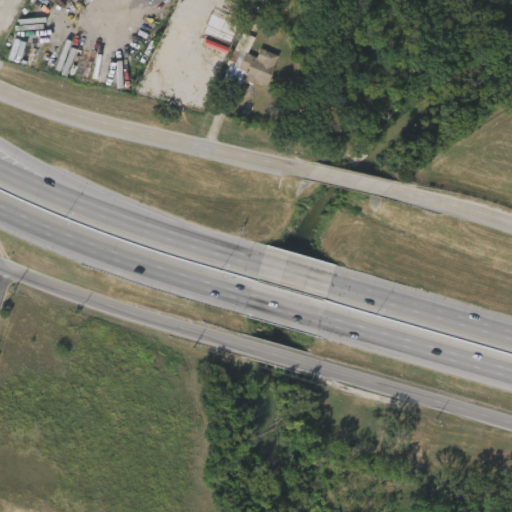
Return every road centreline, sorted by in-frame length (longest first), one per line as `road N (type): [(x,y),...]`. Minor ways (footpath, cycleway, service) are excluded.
road 1 (secondary): [(314,173),(52,111),(0,91)]
road 2 (motorway): [(0,210),(249,298)]
road 3 (secondary): [(0,266),(251,347)]
road 4 (motorway): [(259,263),(41,188)]
road 5 (secondary): [(305,364),(511,422)]
road 6 (motorway): [(319,318),(511,373)]
road 7 (motorway): [(511,335),(328,282)]
road 8 (secondary): [(511,224),(387,190)]
